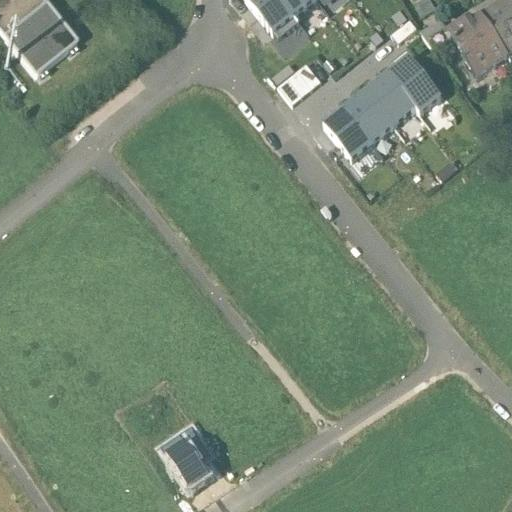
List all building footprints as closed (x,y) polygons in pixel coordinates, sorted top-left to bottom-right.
[(29,0),(0,0),(0,44),(32,87),(73,56),(29,0)] [(275,0),(253,0),(246,7),(271,37),(292,20),(275,0)] [(313,0),(275,0),(292,20),(314,1),(313,0)] [(511,12),(509,8),(480,27),(509,74),(511,72),(511,12)] [(416,35),(409,26),(390,41),(394,46),(398,50),(416,35)] [(480,27),(450,45),(480,92),(509,74),(480,27)] [(410,68),(389,85),(413,116),(434,99),(410,68)] [(321,88),(306,70),(276,93),(292,111),(321,88)] [(389,85),(369,100),(393,131),(413,116),(389,85)] [(369,100),(347,117),(371,148),(393,131),(369,100)] [(347,117),(326,134),(350,164),(371,148),(347,117)] [(209,460),(191,433),(179,440),(197,467),(209,460)] [(197,467),(179,440),(159,454),(188,497),(208,484),(197,467)]
